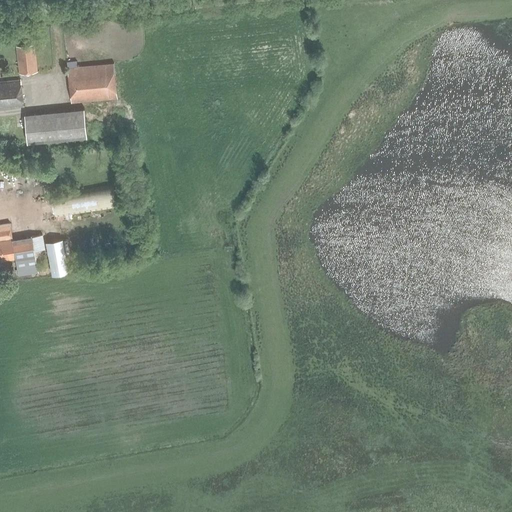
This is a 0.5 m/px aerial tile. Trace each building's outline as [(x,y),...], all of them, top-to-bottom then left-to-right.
[(34,46),(16,48),(19,74),(37,72),(34,46)] [(116,99),(113,64),(80,67),(80,63),(71,64),(75,103),(116,99)] [(0,110),(23,108),(21,81),(0,83),(0,110)] [(88,137),(85,109),(24,115),(27,143),(88,137)] [(0,173),(0,177),(12,176),(11,163),(0,163),(0,173)] [(113,187),(112,185),(53,195),(58,222),(71,220),(70,214),(118,206),(114,187),(113,187)] [(44,249),(42,236),(13,240),(9,224),(0,225),(0,260),(3,260),(4,261),(15,259),(18,274),(38,271),(34,251),(44,249)] [(63,240),(62,239),(46,242),(52,275),(69,272),(65,254),(70,253),(68,240),(63,240)]
